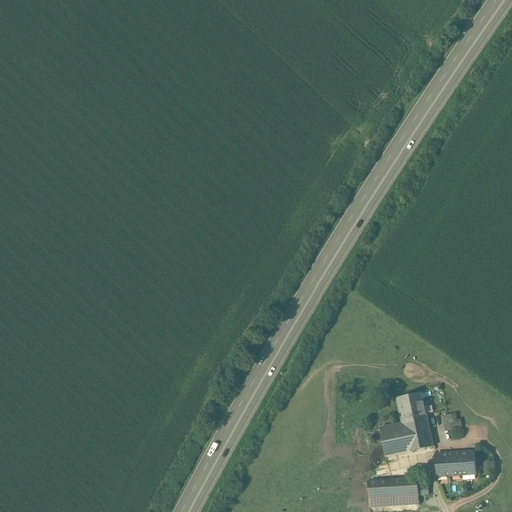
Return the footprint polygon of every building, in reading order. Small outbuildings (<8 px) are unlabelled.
[(402,425),(408,452),(433,447),(422,393),(396,398),(402,425)] [(464,428),(462,418),(459,419),(458,413),(444,415),(446,431),(464,428)] [(408,452),(402,425),(379,429),(385,457),(408,452)] [(461,454),(463,475),(475,474),(474,453),(461,454)] [(463,475),(461,454),(448,455),(450,475),(463,475)] [(450,475),(448,455),(435,456),(437,476),(450,475)] [(417,478),(367,481),(369,506),(419,503),(418,491),(417,478)] [(428,478),(417,478),(418,491),(429,491),(428,478)]
